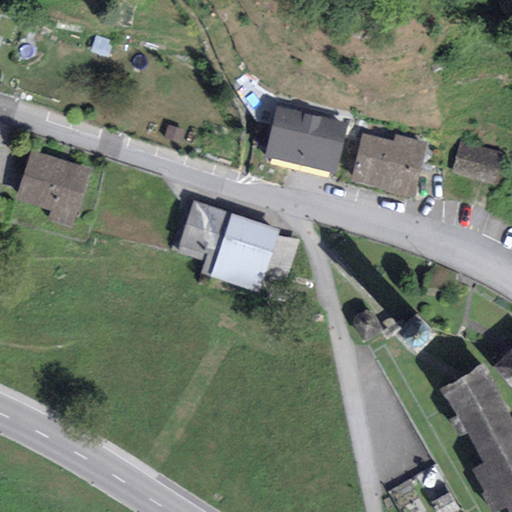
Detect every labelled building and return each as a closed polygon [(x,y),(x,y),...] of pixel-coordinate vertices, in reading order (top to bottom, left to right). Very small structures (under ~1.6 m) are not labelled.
[(348,125),(277,107),(264,157),(335,175),(348,125)] [(393,141),(362,133),(350,182),(414,198),(428,143),(395,135),(393,141)] [(507,154),(460,141),(451,173),(497,186),(507,154)] [(91,169),(31,150),(15,200),(49,211),(46,221),(72,229),(91,169)] [(293,243),(188,208),(176,246),(205,255),(199,274),(250,290),(256,272),(280,280),(293,243)] [(356,312),(352,322),(364,341),(381,331),(371,314),(364,309),(356,312)] [(416,345),(432,329),(415,311),(399,327),(416,345)] [(511,348),(491,369),(511,390),(511,348)] [(511,511),(511,418),(484,368),(444,391),(483,461),(473,466),(498,509),(507,504),(511,511)]
